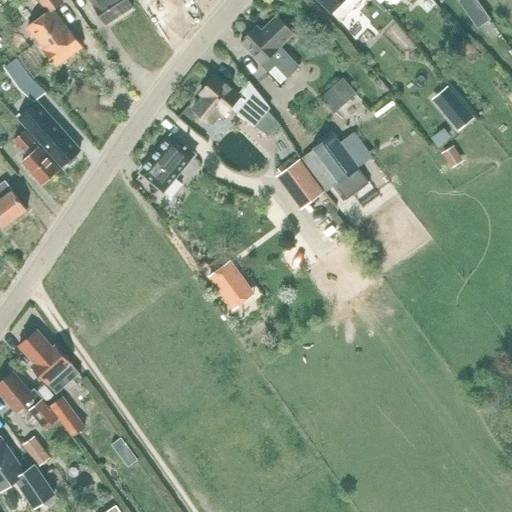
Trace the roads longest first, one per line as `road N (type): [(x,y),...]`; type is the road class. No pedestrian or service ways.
road 1 (tertiary): [(0,322),(235,0)]
road 2 (track): [(27,282),(189,511)]
